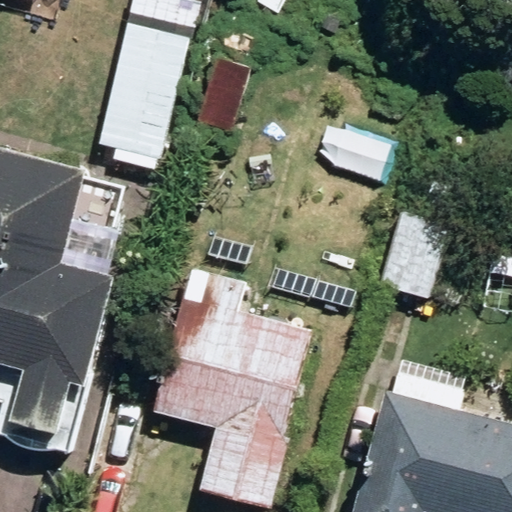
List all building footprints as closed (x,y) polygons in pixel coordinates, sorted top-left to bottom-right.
[(125,155),(172,165),(200,33),(135,19),(109,140),(127,144),(125,155)] [(201,117),(238,127),(254,65),(218,55),(201,117)] [(0,414),(0,431),(71,449),(118,270),(63,255),(88,164),(0,141),(0,398),(4,399),(0,414)] [(428,204),(457,213),(466,185),(437,176),(428,204)] [(388,282),(432,294),(451,225),(407,212),(388,282)] [(201,487),(273,505),(315,325),(242,307),(250,273),(190,259),(156,406),(216,421),(201,487)] [(358,511),(426,511),(427,507),(446,511),(511,511),(511,421),(390,390),(358,511)] [(94,475),(131,483),(151,400),(113,391),(94,475)]
